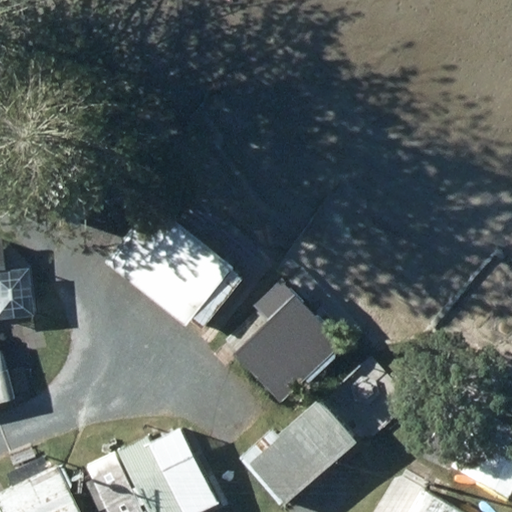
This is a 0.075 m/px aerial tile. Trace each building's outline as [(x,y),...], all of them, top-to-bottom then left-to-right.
[(40,185),(78,217),(130,153),(92,122),(40,185)] [(238,275),(245,267),(167,203),(119,261),(198,325),(204,317),(216,326),(250,285),(238,275)] [(358,341),(298,279),(270,306),(285,321),(255,350),(301,397),(358,341)] [(0,335),(0,399),(16,396),(1,335),(0,335)] [(339,401),(265,464),(300,505),(374,442),(339,401)] [(431,419),(416,445),(498,491),(511,465),(511,427),(473,406),(457,434),(431,419)] [(103,467),(125,511),(134,511),(178,490),(154,442),(103,467)] [(464,511),(409,471),(378,511),(464,511)]
